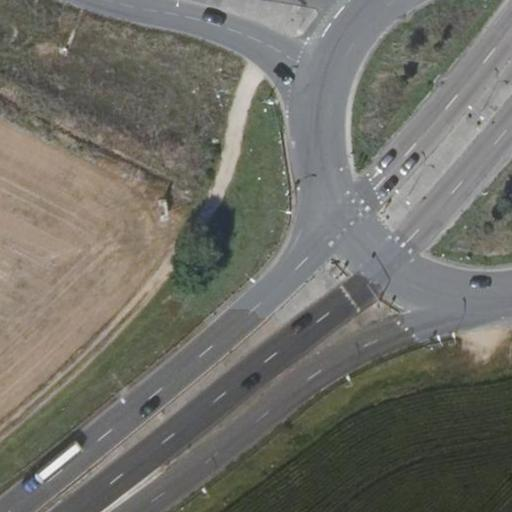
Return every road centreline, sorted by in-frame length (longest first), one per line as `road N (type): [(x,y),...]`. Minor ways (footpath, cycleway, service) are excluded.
road 1 (track): [(0,421),(134,306),(180,248),(229,174),(260,42)]
road 2 (primary): [(134,511),(328,364),(405,328),(494,301)]
road 3 (primary): [(310,255),(8,511)]
road 4 (primary): [(74,511),(385,269)]
road 5 (primary): [(511,26),(341,224)]
road 6 (tertiary): [(106,0),(225,28),(318,78)]
road 7 (primary): [(385,269),(511,124)]
